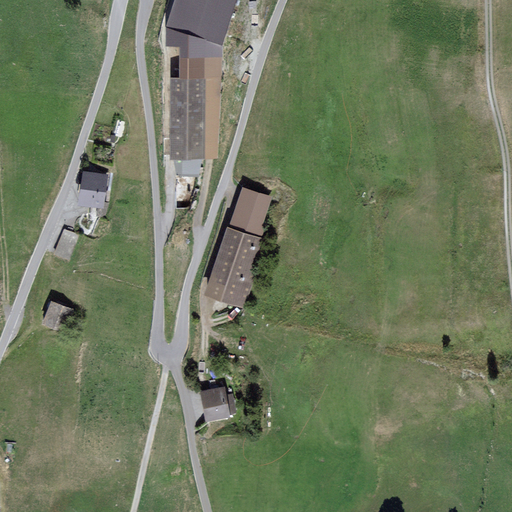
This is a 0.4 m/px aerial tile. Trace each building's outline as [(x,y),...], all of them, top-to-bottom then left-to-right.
[(234,0),(176,0),(168,27),(168,43),(180,43),(221,43),(234,0)] [(221,77),(221,43),(180,43),(180,76),(172,76),(171,159),(176,176),(199,176),(201,159),(216,158),(221,77)] [(103,209),(107,176),(83,172),(78,205),(103,209)] [(227,225),(205,295),(245,308),(268,239),(261,237),(266,223),(262,222),(271,197),(242,187),(229,226),(227,225)] [(69,262),(78,236),(62,231),(53,257),(69,262)] [(74,310),(50,301),(41,325),(64,334),(74,310)] [(224,388),(199,393),(205,423),(229,419),(229,414),(236,413),(232,393),(225,394),(224,388)]
